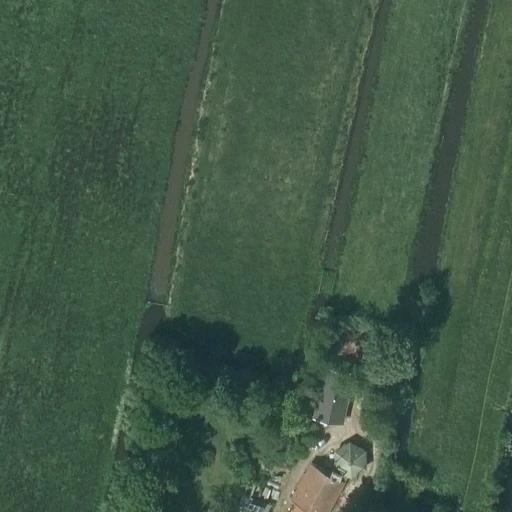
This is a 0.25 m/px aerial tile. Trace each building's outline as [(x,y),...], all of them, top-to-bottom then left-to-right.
[(311,418),(342,424),(353,372),(322,365),(311,418)] [(335,450),(335,468),(331,474),(344,481),(347,474),(349,475),(363,467),(364,450),(349,442),(335,450)] [(326,511),(344,481),(331,474),(310,463),(290,499),(296,502),(290,511),(326,511)] [(268,511),(276,494),(248,483),(236,511),(268,511)] [(373,492),(362,486),(351,504),(362,510),(373,492)]
